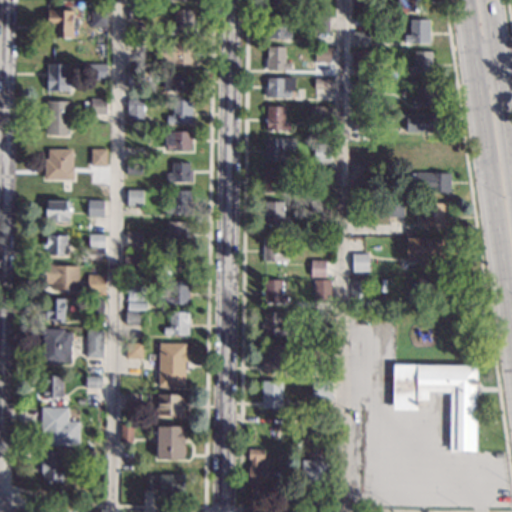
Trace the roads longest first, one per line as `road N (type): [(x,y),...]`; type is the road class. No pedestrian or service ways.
road 1 (residential): [(221,511),(230,0)]
road 2 (residential): [(0,358),(6,0)]
road 3 (secondary): [(466,0),(511,330)]
road 4 (secondary): [(511,185),(486,0)]
